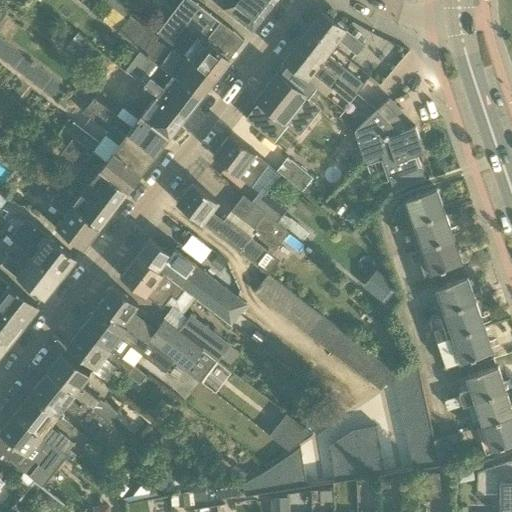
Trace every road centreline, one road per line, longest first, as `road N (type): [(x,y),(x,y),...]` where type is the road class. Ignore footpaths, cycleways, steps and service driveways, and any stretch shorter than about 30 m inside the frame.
road 1 (residential): [(0,394),(303,0)]
road 2 (secondary): [(511,191),(459,19)]
